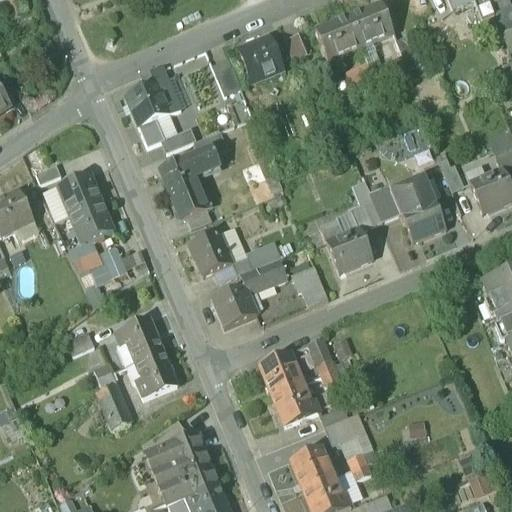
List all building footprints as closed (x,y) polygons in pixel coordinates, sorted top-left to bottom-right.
[(485,0),(446,0),(452,15),(473,6),(485,1),(485,0)] [(506,2),(501,4),(499,0),(486,0),(485,1),(501,38),(511,33),(511,9),(510,10),(506,2)] [(501,38),(485,1),(473,6),(481,25),(482,24),(490,42),(501,38)] [(380,9),(348,22),(360,53),(370,49),(393,39),(380,9)] [(348,22),(315,36),(327,67),(360,53),(348,22)] [(269,42),(236,56),(250,88),(282,75),(269,42)] [(408,42),(395,47),(407,74),(419,69),(408,42)] [(385,82),(370,49),(360,53),(367,69),(374,87),(385,82)] [(228,66),(212,73),(223,101),(239,94),(228,66)] [(511,67),(498,72),(507,92),(511,89),(511,67)] [(367,69),(346,77),(354,96),(374,87),(367,69)] [(161,74),(142,81),(147,93),(156,89),(156,90),(166,86),(161,74)] [(166,86),(156,90),(156,89),(147,93),(125,102),(138,133),(156,125),(180,115),(167,85),(166,86)] [(0,116),(8,111),(0,98),(0,116)] [(156,125),(138,133),(147,153),(161,148),(165,146),(164,145),(156,125)] [(189,135),(164,145),(165,146),(161,148),(166,159),(193,148),(194,148),(189,135)] [(194,148),(193,148),(197,159),(211,153),(214,161),(227,155),(219,137),(194,148)] [(511,148),(509,140),(491,147),(499,166),(507,162),(511,172),(511,148)] [(197,159),(191,162),(196,175),(191,178),(193,183),(219,172),(214,161),(211,153),(197,159)] [(191,162),(159,175),(173,208),(199,197),(193,183),(191,178),(196,175),(191,162)] [(55,171),(34,179),(39,191),(59,182),(55,171)] [(454,171),(442,176),(451,198),(463,192),(454,171)] [(485,182),(481,172),(465,178),(469,189),(481,219),(511,206),(511,198),(506,183),(502,175),(485,182)] [(88,180),(57,193),(69,221),(100,209),(88,180)] [(391,195),(389,196),(399,218),(432,204),(423,182),(391,195)] [(388,190),(367,198),(380,228),(400,220),(399,218),(389,196),(391,195),(388,190)] [(17,196),(0,204),(0,241),(32,227),(17,196)] [(199,197),(173,208),(180,226),(186,224),(206,216),(199,197)] [(359,211),(347,216),(354,232),(356,231),(358,235),(359,235),(360,237),(380,228),(367,198),(356,203),(359,211)] [(432,204),(399,218),(400,220),(412,248),(445,234),(432,204)] [(100,209),(69,221),(81,250),(112,237),(100,209)] [(206,216),(186,224),(191,235),(211,227),(206,216)] [(336,226),(319,233),(325,248),(343,241),(336,226)] [(230,234),(218,239),(231,269),(243,264),(230,234)] [(343,241),(325,248),(338,279),(372,265),(360,237),(359,235),(358,235),(343,241)] [(207,237),(198,241),(200,245),(209,241),(207,237)] [(200,245),(187,251),(195,268),(196,268),(203,283),(231,270),(231,269),(218,239),(217,238),(200,245)] [(107,281),(142,269),(137,255),(119,261),(115,250),(99,256),(107,281)] [(72,265),(78,280),(102,270),(96,256),(72,265)] [(243,264),(231,269),(231,270),(236,282),(239,281),(255,274),(250,261),(243,264)] [(279,264),(255,274),(239,281),(243,291),(244,291),(248,300),(287,284),(279,264)] [(314,272),(291,281),(298,298),(301,296),(320,288),(314,272)] [(511,277),(482,290),(511,360),(511,277)] [(320,288),(301,296),(308,313),(327,305),(320,288)] [(243,291),(211,305),(224,335),(257,320),(248,300),(244,291),(243,291)] [(149,324),(116,338),(122,352),(127,350),(135,369),(163,357),(149,324)] [(87,338),(66,347),(71,361),(93,352),(87,338)] [(322,343),(307,349),(320,381),(335,375),(322,343)] [(297,371),(312,366),(306,349),(291,354),(297,371)] [(163,357),(135,369),(143,387),(137,389),(143,404),(177,390),(163,357)] [(290,357),(258,370),(271,402),(272,402),(302,389),(303,389),(290,357)] [(109,369),(93,375),(97,385),(110,379),(113,378),(109,369)] [(335,375),(320,381),(325,391),(340,385),(335,375)] [(126,416),(110,379),(97,385),(102,395),(96,398),(108,424),(126,416)] [(302,389),(272,402),(284,432),(319,418),(313,404),(309,406),(302,389)] [(393,416),(426,403),(422,393),(389,405),(393,416)] [(342,413),(320,422),(325,433),(347,424),(342,413)] [(126,416),(108,424),(113,435),(131,427),(126,416)] [(347,424),(325,433),(331,449),(336,446),(340,450),(366,439),(358,420),(347,424)] [(409,440),(423,439),(422,427),(408,428),(409,440)] [(178,428),(142,453),(146,463),(174,451),(171,445),(178,440),(178,442),(185,437),(178,428)] [(198,441),(190,444),(185,437),(178,442),(178,440),(171,445),(174,451),(146,463),(165,511),(166,511),(190,502),(217,491),(218,490),(198,441)] [(366,439),(340,450),(347,466),(362,460),(362,461),(373,456),(366,439)] [(320,453),(290,465),(303,497),(333,484),(320,453)] [(362,460),(347,466),(352,476),(366,470),(362,461),(362,460)] [(366,470),(352,476),(356,487),(371,480),(366,470)] [(340,501),(333,484),(303,497),(309,511),(349,511),(344,499),(340,501)] [(226,511),(217,491),(190,502),(194,511),(226,511)] [(390,511),(386,500),(365,509),(366,511),(390,511)]
